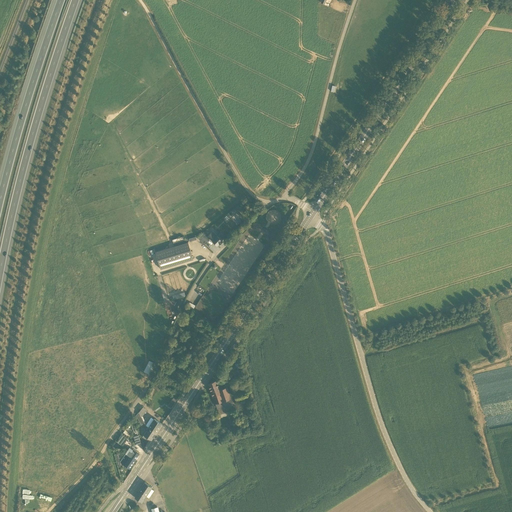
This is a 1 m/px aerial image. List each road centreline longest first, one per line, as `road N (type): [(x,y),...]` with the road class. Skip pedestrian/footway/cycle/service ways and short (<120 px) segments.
road 1 (secondary): [(112,511),(311,214)]
road 2 (unclassified): [(429,511),(384,431),(324,230),(311,214)]
road 3 (unclassified): [(101,453),(165,360),(201,277),(270,201)]
road 4 (motorway): [(0,271),(75,0)]
road 5 (secondary): [(311,214),(455,0)]
road 6 (unclassified): [(270,201),(241,181),(136,0)]
road 7 (motorway): [(61,0),(0,201)]
road 8 (unclassified): [(284,196),(313,148),(354,0)]
